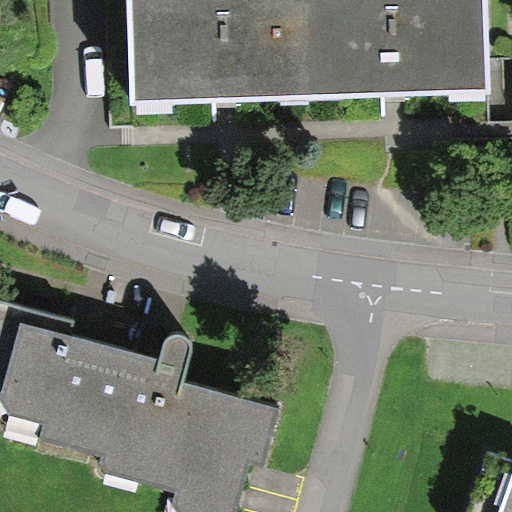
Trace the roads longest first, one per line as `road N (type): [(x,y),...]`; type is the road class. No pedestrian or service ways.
road 1 (residential): [(370,288),(186,247),(0,171)]
road 2 (residential): [(370,288),(316,511)]
road 3 (residential): [(511,305),(370,288)]
